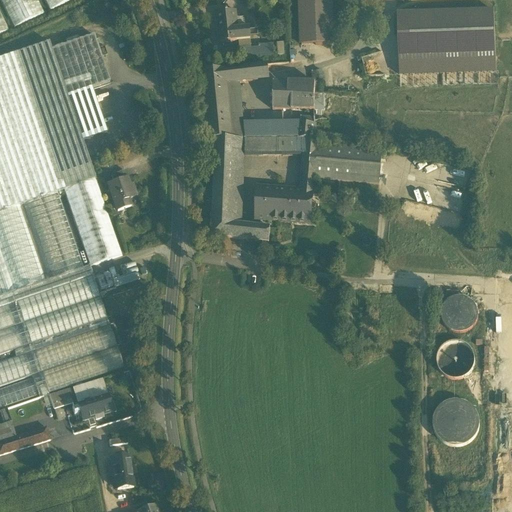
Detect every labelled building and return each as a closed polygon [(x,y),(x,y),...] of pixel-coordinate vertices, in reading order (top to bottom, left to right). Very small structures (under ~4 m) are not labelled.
[(0,0),(0,3),(12,29),(43,14),(35,0),(0,0)] [(43,0),(49,11),(71,0),(43,0)] [(330,0),(300,0),(302,46),(332,46),(330,0)] [(220,44),(237,42),(236,31),(237,31),(237,30),(236,19),(235,12),(217,14),(220,44)] [(397,16),(399,76),(496,73),(494,13),(493,13),(397,16)] [(237,30),(246,29),(244,18),(236,19),(237,30)] [(246,29),(237,30),(237,31),(236,31),(237,42),(239,42),(250,41),(250,38),(250,31),(249,29),(246,29)] [(94,37),(52,51),(67,97),(92,89),(110,83),(94,37)] [(239,42),(239,49),(250,49),(250,41),(239,42)] [(83,143),(67,97),(52,51),(49,43),(0,60),(0,213),(21,206),(26,204),(59,193),(64,192),(96,181),(83,143)] [(259,46),(259,48),(260,48),(261,54),(274,53),(274,44),(259,46),(260,46),(259,46)] [(261,56),(261,54),(260,48),(259,48),(250,49),(239,49),(240,58),(261,56)] [(225,71),(226,86),(240,85),(258,82),(258,77),(269,75),(268,66),(225,71)] [(215,142),(232,141),(226,86),(225,71),(202,73),(209,142),(215,142)] [(312,74),(314,84),(315,84),(323,83),(321,71),(312,74)] [(273,111),(291,111),(291,97),(288,97),(288,83),(273,83),(273,111)] [(314,84),(288,83),(288,97),(291,97),(291,111),(314,112),(315,84),(314,84)] [(244,126),(240,85),(226,86),(232,141),(237,141),(299,140),(300,125),(244,126)] [(67,97),(83,143),(107,134),(92,89),(67,97)] [(300,125),(299,140),(307,140),(314,140),(315,126),(300,125)] [(245,159),(305,158),(307,140),(299,140),(237,141),(234,225),(242,226),(245,159)] [(314,140),(307,140),(305,158),(302,193),(302,194),(313,195),(314,180),(317,147),(318,140),(314,140)] [(233,240),(234,225),(237,141),(232,141),(215,142),(212,238),(233,240)] [(382,153),(317,147),(314,180),(379,185),(382,153)] [(111,176),(114,183),(127,179),(125,171),(111,176)] [(108,185),(118,213),(131,208),(128,200),(136,197),(137,198),(137,197),(133,185),(132,185),(132,186),(130,186),(127,179),(114,183),(108,185)] [(96,181),(64,192),(91,268),(123,256),(96,181)] [(272,211),(291,213),(291,212),(293,192),(257,190),(257,210),(272,211)] [(301,225),(310,226),(311,215),(313,195),(302,194),(302,193),(293,192),(291,212),(291,213),(272,211),(257,210),(256,222),(257,222),(261,222),(281,224),(301,225)] [(85,269),(59,193),(26,204),(53,280),(85,269)] [(0,298),(47,282),(21,206),(0,213),(0,298)] [(233,240),(248,242),(248,227),(242,226),(234,225),(233,240)] [(270,229),(256,228),(255,243),(269,244),(270,229)] [(0,309),(93,277),(91,268),(85,269),(53,280),(47,282),(0,298),(0,309)] [(107,274),(103,276),(107,287),(111,286),(107,274)] [(100,290),(104,288),(100,276),(96,278),(100,290)] [(0,410),(18,404),(19,407),(49,396),(49,395),(124,369),(93,277),(0,309),(0,356),(14,351),(17,359),(0,364),(0,410)] [(466,299),(461,298),(457,298),(451,300),(447,303),(443,307),(441,313),(441,318),(442,324),(445,329),(449,332),(455,335),(460,335),(466,334),(471,331),(475,327),(477,322),(478,317),(477,311),(475,306),(471,302),(466,299)] [(511,336),(504,336),(501,398),(511,398),(511,336)] [(475,361),(474,356),(471,351),(467,347),(462,344),(457,343),(452,344),(447,346),(442,349),(439,353),(437,359),(437,364),(438,369),(441,374),(445,378),(449,380),(455,382),(460,381),(465,379),(470,376),(473,371),(475,366),(475,361)] [(101,380),(96,382),(102,398),(99,399),(101,405),(109,402),(101,380)] [(72,403),(74,409),(79,408),(82,415),(84,422),(96,418),(97,420),(104,418),(103,416),(113,412),(109,402),(101,405),(99,399),(102,398),(96,382),(82,387),(82,384),(76,386),(76,389),(73,390),(60,394),(65,406),(72,403)] [(50,398),(54,409),(65,406),(60,394),(50,398)] [(433,427),(434,434),(438,439),(442,444),(448,447),(455,449),(461,448),(467,446),(473,442),(477,436),(479,430),(479,424),(478,417),(475,411),(470,407),(464,404),(458,402),(451,403),(445,405),(439,409),(436,414),(433,421),(433,427)] [(76,417),(82,415),(79,408),(74,409),(73,410),(76,417)] [(11,424),(12,424),(7,410),(5,411),(0,412),(0,457),(51,440),(47,428),(16,438),(11,424)] [(109,442),(110,448),(127,446),(127,440),(109,442)] [(129,458),(117,459),(118,463),(114,464),(112,466),(111,467),(112,474),(113,474),(114,482),(113,483),(114,489),(117,491),(133,489),(129,458)]
